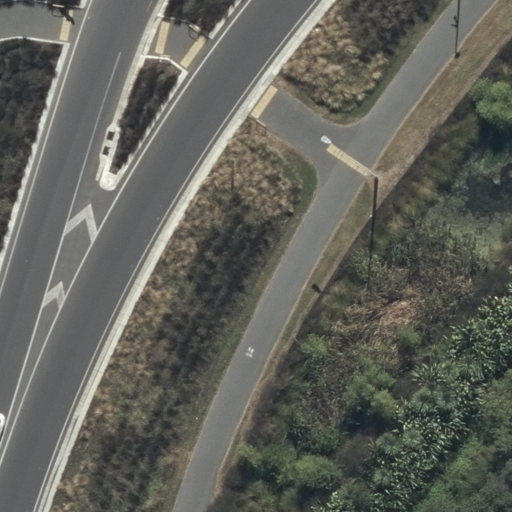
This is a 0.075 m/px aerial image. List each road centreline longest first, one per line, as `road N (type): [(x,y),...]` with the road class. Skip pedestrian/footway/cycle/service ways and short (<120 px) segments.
road 1 (trunk): [(283,0),(223,72),(118,239),(38,432),(15,511)]
road 2 (trunk): [(114,0),(0,344)]
